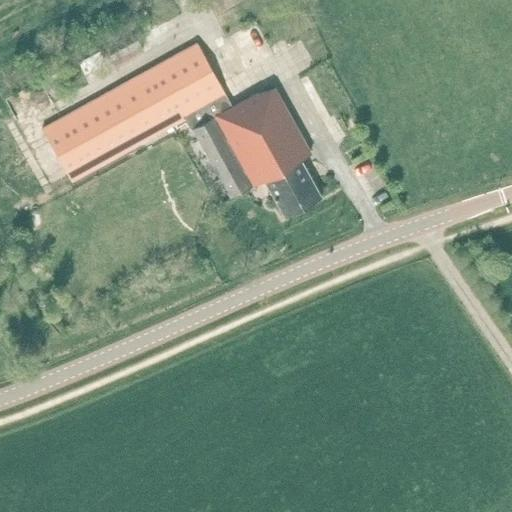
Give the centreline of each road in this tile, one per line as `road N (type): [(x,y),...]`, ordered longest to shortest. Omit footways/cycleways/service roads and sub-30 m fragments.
road 1 (tertiary): [(0,400),(363,247),(511,195)]
road 2 (track): [(511,363),(422,226)]
